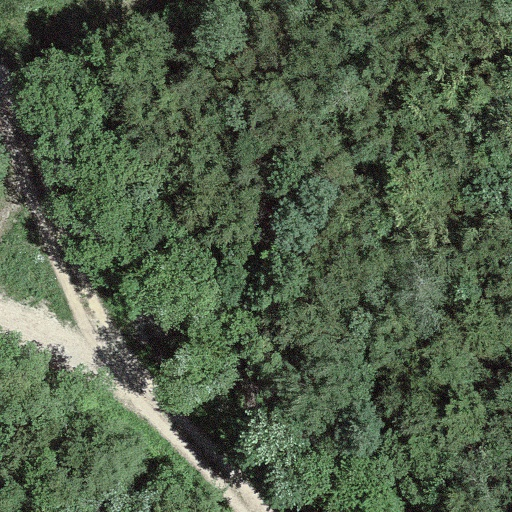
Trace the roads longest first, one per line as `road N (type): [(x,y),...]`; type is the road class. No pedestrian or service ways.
road 1 (track): [(254,511),(142,388),(73,271),(17,125),(0,102)]
road 2 (track): [(142,388),(0,314)]
